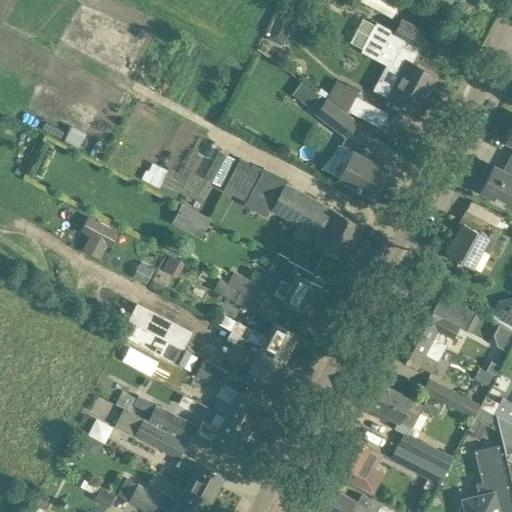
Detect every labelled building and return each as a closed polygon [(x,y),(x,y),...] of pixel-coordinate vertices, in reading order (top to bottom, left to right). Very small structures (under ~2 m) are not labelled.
[(397,5),(388,0),(359,0),(390,17),(397,5)] [(281,11),(274,24),(285,30),(292,17),(281,11)] [(391,58),(394,60),(377,93),(415,113),(428,90),(425,88),(432,75),(411,63),(419,47),(421,48),(428,34),(403,21),(395,36),(376,26),(361,54),(386,67),(391,58)] [(299,84),(289,97),(307,111),(317,98),(299,84)] [(342,84),(332,103),(348,111),(380,128),(387,114),(355,97),(358,92),(342,84)] [(325,99),(314,113),(346,138),(357,123),(325,99)] [(232,118),(229,124),(239,129),(242,124),(232,118)] [(70,127),(63,142),(78,149),(86,133),(70,127)] [(321,169),(339,178),(372,196),(386,169),(353,152),(353,153),(339,146),(333,155),(321,169)] [(511,176),(493,166),(480,191),(511,207),(511,176)] [(245,201),(243,205),(266,217),(270,208),(271,209),(320,235),(314,246),(328,253),(345,262),(364,227),(346,217),(317,202),(318,201),(309,197),(297,190),(284,183),(286,180),(262,168),(245,201)] [(193,226),(199,214),(181,205),(175,217),(193,226)] [(446,253),(464,262),(473,267),(481,250),(490,254),(503,231),(468,212),(446,253)] [(274,294),(285,300),(310,313),(323,288),(310,281),(313,274),(287,260),(288,259),(277,253),(277,255),(268,272),(276,277),(282,280),(274,294)] [(233,273),(227,284),(241,292),(262,303),(268,292),(233,273)] [(152,287),(164,293),(171,279),(158,274),(152,287)] [(241,292),(227,284),(222,295),(256,313),(262,303),(241,292)] [(479,313),(434,289),(425,307),(442,316),(457,324),(456,325),(469,332),(479,313)] [(425,307),(424,307),(419,304),(406,328),(430,340),(443,348),(444,348),(456,325),(457,324),(442,316),(425,307)] [(215,323),(231,331),(246,340),(260,347),(285,360),(298,335),(274,322),(265,338),(220,314),(215,323)] [(511,339),(511,331),(498,324),(492,334),(496,345),(506,351),(511,339)] [(430,340),(406,328),(393,353),(410,362),(430,373),(443,348),(430,340)] [(246,340),(231,331),(226,340),(256,356),(248,370),(273,383),(285,360),(260,347),(246,340)] [(203,360),(223,371),(228,373),(234,361),(188,337),(181,349),(190,353),(203,360)] [(223,371),(203,360),(195,375),(216,386),(223,371)] [(490,360),(485,369),(494,374),(499,365),(490,360)] [(492,375),(478,367),(473,378),(487,385),(492,375)] [(146,379),(142,385),(147,388),(150,381),(146,379)] [(451,405),(450,407),(472,418),(472,417),(479,405),(429,379),(423,391),(451,405)] [(378,381),(366,404),(368,405),(365,411),(377,418),(378,416),(385,419),(387,416),(410,428),(422,405),(378,381)] [(231,405),(224,418),(248,430),(261,404),(222,383),(215,396),(231,405)] [(449,411),(450,407),(451,405),(423,391),(419,399),(425,402),(422,407),(437,415),(441,407),(449,411)] [(176,392),(169,404),(185,413),(192,400),(176,392)] [(493,413),(495,414),(511,423),(511,419),(511,403),(501,398),(493,413)] [(155,405),(147,420),(187,441),(195,427),(155,405)] [(479,405),(472,417),(486,424),(499,431),(495,414),(493,413),(479,405)] [(118,418),(114,425),(156,448),(177,459),(187,441),(147,420),(147,422),(126,411),(122,409),(118,418)] [(511,423),(495,414),(499,431),(505,454),(511,452),(511,423)] [(472,418),(466,428),(480,435),(486,424),(472,417),(472,418)] [(248,430),(224,418),(218,430),(202,421),(196,433),(235,454),(248,430)] [(406,433),(399,447),(445,471),(452,457),(434,447),(406,433)] [(87,436),(79,449),(95,458),(103,444),(87,436)] [(338,475),(357,485),(361,478),(366,481),(381,454),(349,436),(335,463),(342,467),(338,475)] [(511,503),(511,507),(511,502),(498,444),(473,450),(481,482),(475,483),(478,495),(462,499),(462,502),(458,509),(458,511),(498,511),(497,506),(511,503)] [(445,471),(399,447),(393,459),(439,484),(445,471)] [(192,473),(185,488),(210,501),(224,475),(182,453),(176,465),(192,473)] [(204,511),(210,501),(185,488),(178,501),(161,492),(159,496),(137,484),(137,485),(126,479),(117,496),(147,511),(152,511),(156,504),(170,511),(204,511)] [(347,511),(348,511),(350,511),(394,511),(361,494),(357,501),(323,484),(312,506),(324,511),(347,511)] [(101,488),(95,499),(107,506),(114,495),(101,488)]
